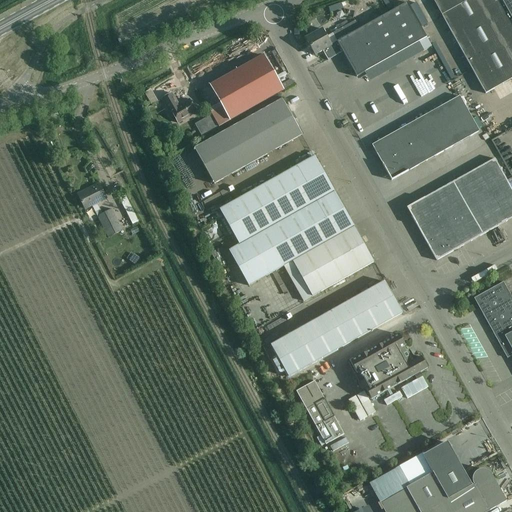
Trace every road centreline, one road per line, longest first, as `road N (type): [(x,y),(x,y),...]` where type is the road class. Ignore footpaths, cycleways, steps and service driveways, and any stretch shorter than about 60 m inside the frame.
road 1 (residential): [(423,291),(269,15)]
road 2 (unknown): [(328,121),(438,64),(466,69),(487,95),(511,89)]
road 3 (residential): [(511,450),(423,291)]
road 4 (residential): [(123,66),(269,15)]
road 5 (unclassified): [(0,105),(16,87),(46,96),(123,66)]
